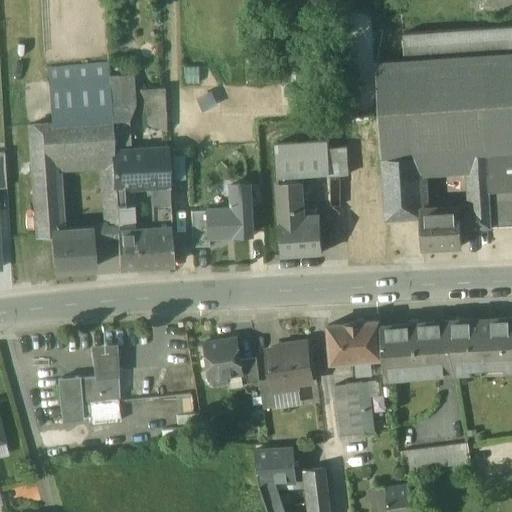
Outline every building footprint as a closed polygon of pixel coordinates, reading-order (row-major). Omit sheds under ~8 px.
[(511,27),(404,34),(406,63),(511,55),(511,27)] [(511,55),(406,63),(377,65),(382,160),(420,158),(425,158),(423,121),(485,118),(511,117),(511,135),(511,55)] [(108,66),(49,69),(52,123),(110,120),(108,81),(108,66)] [(306,69),(283,71),(283,83),(307,82),(306,69)] [(132,79),(108,81),(110,120),(127,119),(134,106),(132,79)] [(165,88),(139,89),(140,112),(150,112),(151,126),(167,130),(165,88)] [(511,135),(511,117),(485,118),(487,155),(489,191),(511,190),(511,135)] [(485,118),(423,121),(425,158),(471,156),(487,155),(485,118)] [(127,119),(110,120),(111,139),(128,138),(127,119)] [(52,123),(30,124),(31,157),(55,156),(112,151),(111,139),(110,120),(52,123)] [(128,138),(111,139),(112,151),(112,154),(130,153),(129,138),(128,138)] [(327,140),(276,143),(278,172),(294,171),(329,169),(327,147),(327,140)] [(345,146),(327,147),(329,169),(329,175),(347,174),(345,146)] [(130,153),(112,154),(114,186),(130,185),(153,183),(169,181),(168,151),(130,153)] [(487,155),(471,156),(474,211),(475,229),(491,229),(490,203),(489,191),(487,155)] [(55,156),(31,157),(35,235),(51,235),(59,234),(55,156)] [(420,158),(382,160),(386,221),(422,219),(422,214),(423,213),(420,158)] [(294,171),(278,172),(278,182),(299,181),(294,171)] [(347,174),(329,175),(331,204),(350,203),(347,174)] [(169,181),(153,183),(155,222),(160,229),(170,229),(171,229),(169,181)] [(299,181),(278,182),(281,222),(302,220),(301,209),(299,181)] [(130,185),(114,186),(114,188),(115,206),(128,205),(132,201),(130,185)] [(207,211),(209,236),(251,234),(249,185),(230,186),(231,210),(207,211)] [(114,188),(103,189),(107,237),(117,236),(115,206),(114,188)] [(511,190),(489,191),(490,203),(511,201),(511,190)] [(511,201),(490,203),(491,229),(511,227),(511,201)] [(315,208),(301,209),(302,220),(316,219),(315,208)] [(193,247),(209,246),(209,236),(207,211),(192,212),(193,247)] [(423,213),(422,214),(422,219),(423,250),(462,247),(461,230),(475,229),(474,211),(423,213)] [(302,220),(281,222),(283,255),(321,252),(318,219),(316,219),(302,220)] [(135,266),(133,232),(133,228),(117,230),(117,236),(119,267),(135,266)] [(133,232),(135,266),(173,263),(170,229),(160,229),(133,232)] [(59,234),(51,235),(54,270),(93,267),(90,232),(59,234)] [(511,317),(447,322),(455,371),(511,369),(511,317)] [(380,320),(328,325),(332,362),(356,360),(356,365),(363,365),(362,359),(369,359),(383,358),(380,326),(380,320)] [(447,322),(380,326),(383,358),(385,377),(455,371),(447,322)] [(237,339),(202,344),(207,378),(210,378),(211,382),(214,384),(223,383),(225,379),(225,376),(242,373),(237,339)] [(307,342),(290,344),(290,346),(267,350),(271,379),(273,391),(274,391),(299,387),(298,383),(313,381),(307,342)] [(256,358),(244,359),(248,383),(260,381),(259,380),(256,358)] [(369,359),(362,359),(363,365),(356,365),(357,371),(370,370),(369,359)] [(115,374),(77,378),(80,403),(89,402),(88,398),(117,395),(115,374)] [(77,376),(57,378),(58,389),(57,389),(58,397),(59,397),(60,406),(79,404),(80,403),(77,378),(77,376)] [(271,379),(259,380),(260,381),(264,408),(277,407),(274,391),(273,391),(271,379)] [(361,382),(335,385),(340,434),(368,431),(361,382)] [(79,404),(60,406),(61,420),(81,418),(79,404)] [(469,443),(405,450),(407,470),(472,463),(469,443)] [(293,449),(256,451),(259,481),(272,480),(296,479),(293,449)] [(329,511),(325,469),(309,470),(312,511),(329,511)] [(282,511),(272,480),(259,481),(269,511),(282,511)] [(410,483),(384,486),(388,511),(413,511),(415,511),(410,483)]
